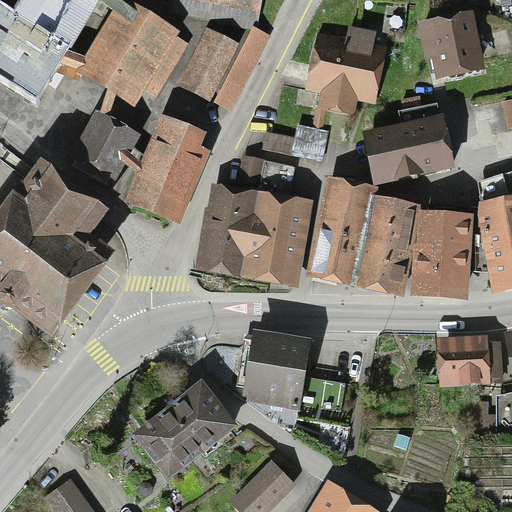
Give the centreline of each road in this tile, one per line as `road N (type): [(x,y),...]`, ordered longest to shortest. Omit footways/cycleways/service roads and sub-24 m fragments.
road 1 (tertiary): [(176,322),(511,312)]
road 2 (residential): [(176,322),(189,365),(212,390),(349,484),(414,511)]
road 3 (residential): [(168,264),(298,0)]
road 4 (residential): [(168,264),(120,215),(0,127)]
road 5 (tertiary): [(25,450),(101,359),(154,328)]
